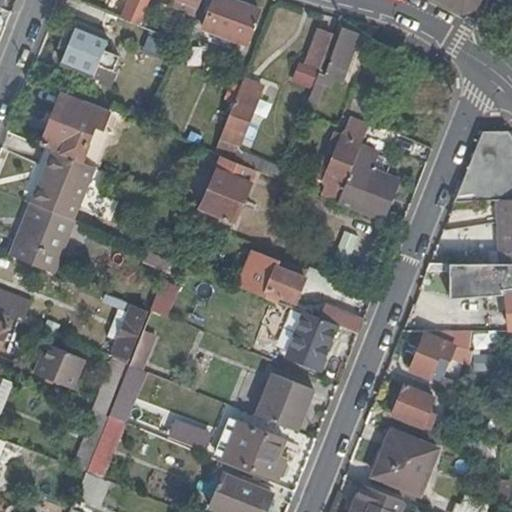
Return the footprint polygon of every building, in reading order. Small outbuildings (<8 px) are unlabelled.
[(129,0),(122,18),(140,26),(145,15),(151,0),(129,0)] [(191,1),(189,0),(178,0),(175,6),(187,11),(191,1)] [(229,0),(214,0),(204,29),(247,46),(261,12),(229,0)] [(439,0),(462,12),(475,7),(478,0),(439,0)] [(121,18),(83,2),(77,18),(115,33),(121,18)] [(61,64),(109,83),(120,57),(104,50),(109,40),(77,27),(71,40),(65,37),(61,48),(67,50),(61,64)] [(322,68),(335,34),(320,29),(306,63),(322,68)] [(325,76),(320,73),(307,106),(316,109),(325,84),(333,87),(336,79),(343,82),(360,35),(343,29),(325,76)] [(263,86),(244,79),(215,152),(214,153),(230,160),(257,170),(278,179),(282,168),(237,150),(263,86)] [(105,132),(113,111),(85,100),(83,105),(62,97),(42,144),(98,166),(111,134),(105,132)] [(361,146),(369,125),(350,118),(343,134),(336,131),(318,179),(327,182),(323,193),(339,200),(361,146)] [(483,133),(454,203),(502,201),(511,200),(511,138),(508,132),(483,133)] [(338,203),(382,221),(399,180),(372,169),(379,153),(361,146),(339,200),(338,203)] [(77,220),(98,168),(55,150),(34,203),(75,219),(77,220)] [(257,170),(230,160),(225,171),(219,168),(196,221),(207,226),(213,213),(235,222),(257,170)] [(313,181),(282,168),(278,179),(309,191),(313,181)] [(511,200),(502,201),(503,264),(511,263),(511,200)] [(75,219),(34,203),(12,257),(53,273),(75,219)] [(511,263),(503,264),(430,264),(427,271),(451,271),(452,298),(496,298),(506,296),(510,330),(511,330),(511,263)] [(244,273),(239,285),(266,297),(268,291),(296,302),(305,279),(300,277),(303,271),(291,266),(288,272),(277,267),(271,284),(244,273)] [(337,291),(341,280),(318,271),(314,282),(337,291)] [(0,312),(10,317),(26,323),(32,306),(0,293),(0,312)] [(125,302),(116,298),(113,306),(122,309),(125,302)] [(302,311),(269,298),(265,307),(298,321),(302,311)] [(132,308),(133,306),(125,302),(122,309),(131,312),(132,308)] [(115,359),(128,364),(148,315),(132,308),(131,312),(113,357),(115,359)] [(335,325),(358,334),(363,321),(334,309),(329,322),(335,325)] [(0,312),(0,323),(6,326),(10,317),(0,312)] [(333,332),(335,325),(329,322),(306,313),(290,352),(303,357),(301,362),(319,370),(334,333),(333,332)] [(0,347),(9,327),(6,326),(0,323),(0,347)] [(467,350),(467,348),(471,330),(431,330),(429,334),(426,333),(411,369),(431,377),(439,355),(449,360),(455,345),(467,350)] [(89,361),(54,346),(49,360),(46,359),(39,376),(77,392),(89,361)] [(439,355),(431,377),(440,381),(449,360),(439,355)] [(108,416),(128,364),(115,359),(94,411),(108,416)] [(271,372),(254,414),(298,432),(315,389),(271,372)] [(405,384),(393,413),(422,425),(434,396),(405,384)] [(123,423),(110,417),(87,473),(101,478),(123,423)] [(286,440),(228,417),(214,451),(279,478),(286,459),(279,456),(286,440)] [(394,429),(375,474),(422,493),(441,449),(394,429)] [(87,473),(77,497),(98,506),(108,481),(101,478),(87,473)] [(223,474),(209,507),(221,511),(265,511),(273,495),(223,474)] [(364,484),(352,511),(400,511),(405,500),(378,489),(364,484)]
